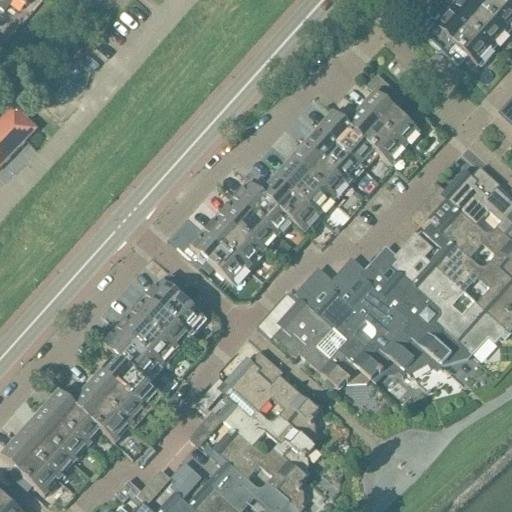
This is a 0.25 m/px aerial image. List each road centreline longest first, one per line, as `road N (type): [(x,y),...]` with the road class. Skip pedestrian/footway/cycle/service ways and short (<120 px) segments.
road 1 (residential): [(242,327),(291,275),(384,225),(511,84)]
road 2 (residential): [(149,243),(236,150),(375,37),(408,0)]
road 3 (secondary): [(320,0),(121,218)]
road 4 (unclassified): [(0,209),(180,0)]
road 5 (residential): [(81,511),(117,474),(157,464),(178,442),(188,389),(242,327)]
road 6 (residential): [(0,412),(149,243)]
road 7 (secondary): [(121,218),(0,355)]
road 8 (residential): [(242,327),(149,243)]
